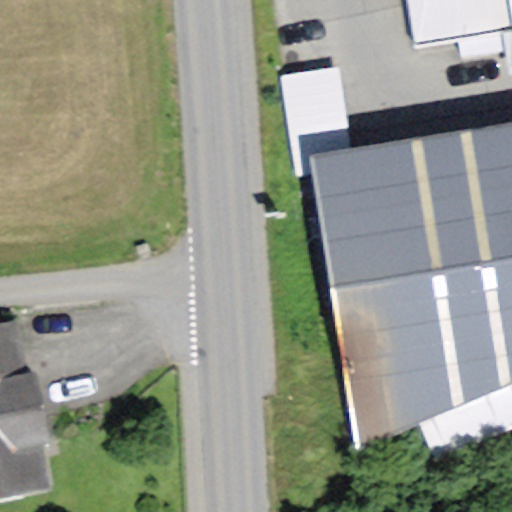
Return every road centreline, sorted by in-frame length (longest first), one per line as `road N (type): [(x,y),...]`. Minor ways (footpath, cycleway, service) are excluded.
road 1 (secondary): [(217,0),(234,263)]
road 2 (secondary): [(234,263),(237,511)]
road 3 (residential): [(234,263),(0,288)]
